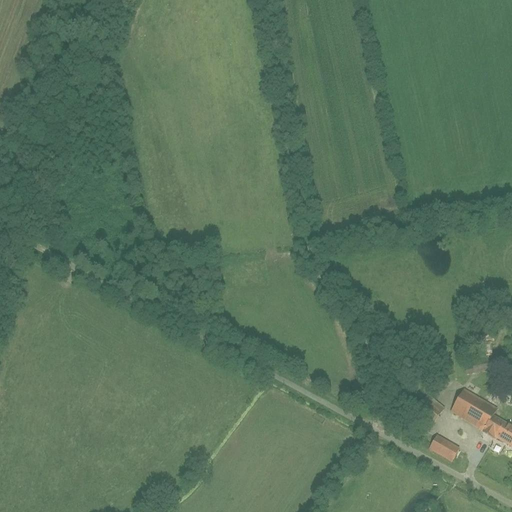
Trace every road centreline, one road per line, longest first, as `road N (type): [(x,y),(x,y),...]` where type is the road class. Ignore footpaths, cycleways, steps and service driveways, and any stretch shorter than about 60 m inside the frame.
road 1 (residential): [(511,506),(0,227)]
road 2 (track): [(264,0),(313,265),(365,345),(370,429)]
